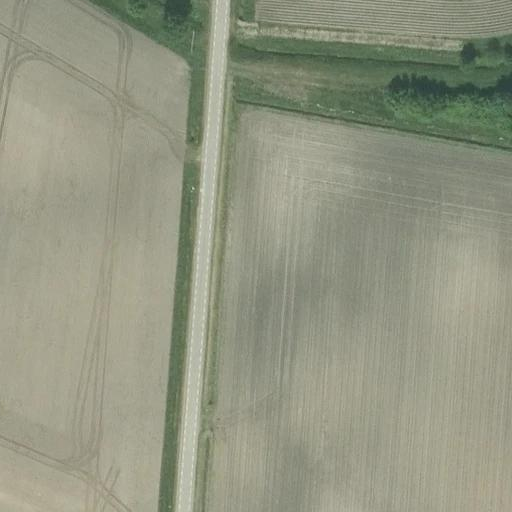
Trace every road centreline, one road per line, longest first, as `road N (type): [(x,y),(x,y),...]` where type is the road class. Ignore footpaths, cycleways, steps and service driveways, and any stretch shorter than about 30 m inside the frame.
road 1 (unclassified): [(182,511),(220,0)]
road 2 (unknown): [(216,56),(476,77),(511,66)]
